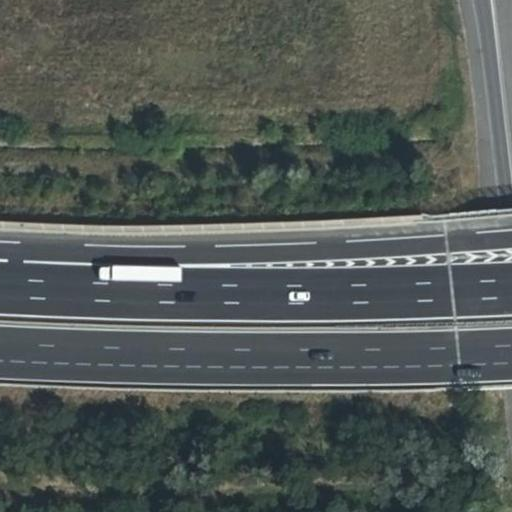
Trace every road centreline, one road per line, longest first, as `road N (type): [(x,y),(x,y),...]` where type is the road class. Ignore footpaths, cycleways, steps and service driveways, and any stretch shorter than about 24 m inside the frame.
road 1 (motorway): [(0,349),(270,358),(511,349)]
road 2 (motorway): [(511,239),(105,261),(10,285)]
road 3 (motorway): [(511,289),(269,294),(10,285)]
road 4 (primary): [(484,0),(511,247)]
